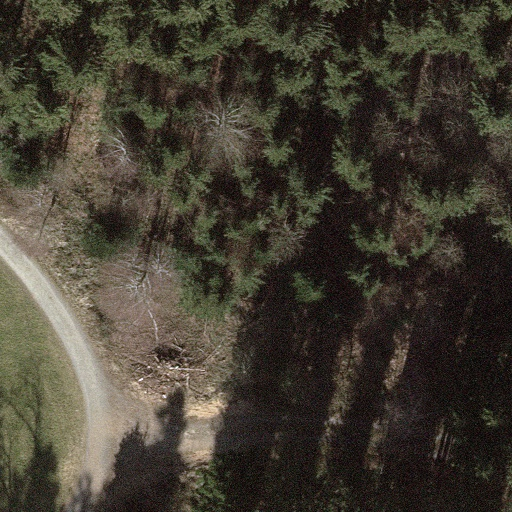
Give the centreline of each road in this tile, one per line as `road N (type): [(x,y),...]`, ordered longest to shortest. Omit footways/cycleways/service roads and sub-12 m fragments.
road 1 (track): [(511,464),(369,431),(99,431)]
road 2 (track): [(0,239),(52,300),(91,378),(98,451),(78,511)]
